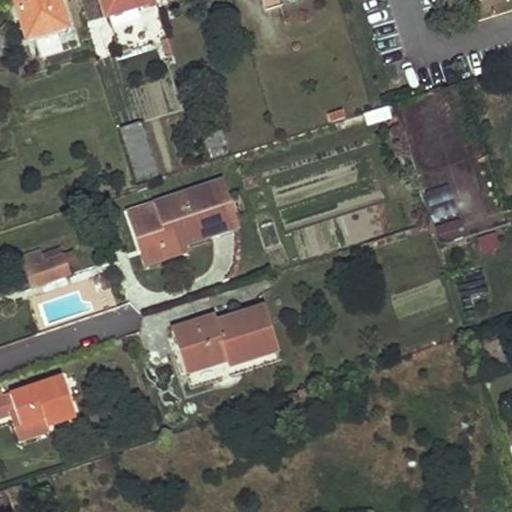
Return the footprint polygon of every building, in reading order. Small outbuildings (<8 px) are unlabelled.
[(41,36),(49,60),(70,53),(62,29),(70,26),(61,0),(18,0),(32,38),(41,36)] [(103,0),(108,14),(151,0),(103,0)] [(256,0),(259,10),(278,5),(276,0),(256,0)] [(124,126),(140,179),(160,174),(143,120),(124,126)] [(206,133),(211,149),(229,143),(224,128),(206,133)] [(133,221),(141,247),(155,244),(159,251),(176,245),(176,244),(176,243),(173,236),(182,235),(184,241),(234,225),(222,183),(153,205),(156,214),(133,221)] [(176,243),(176,244),(184,241),(182,235),(173,236),(176,243)] [(141,247),(145,261),(178,251),(176,245),(159,251),(155,244),(141,247)] [(37,270),(42,285),(69,276),(63,258),(43,264),(39,253),(20,260),(24,274),(37,270)] [(173,330),(186,374),(227,361),(228,367),(278,352),(265,309),(217,324),(214,318),(173,330)] [(68,376),(0,398),(0,417),(16,412),(21,428),(27,426),(30,437),(82,419),(68,376)] [(315,385),(322,406),(329,404),(322,382),(315,385)] [(280,397),(285,415),(305,408),(306,411),(322,406),(315,385),(280,397)] [(342,396),(344,408),(355,405),(351,392),(342,396)] [(0,491),(0,511),(16,511),(9,488),(0,491)]
